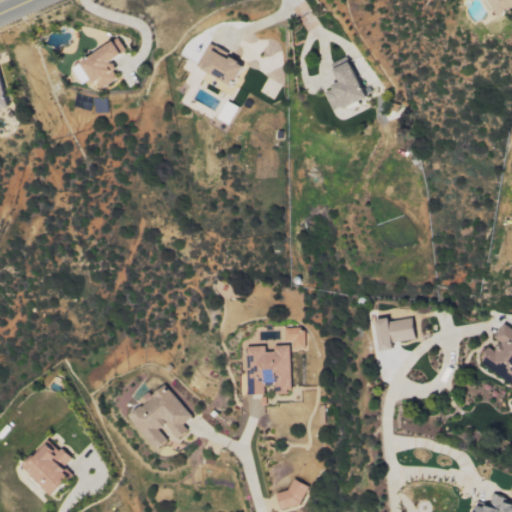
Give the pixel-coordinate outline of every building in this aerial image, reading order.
[(74,68),(84,84),(95,77),(103,89),(122,77),(112,62),(128,52),(120,39),(74,68)] [(209,45),(199,67),(238,84),(248,63),(209,45)] [(370,96),(353,61),(337,69),(344,83),(327,91),(338,113),(370,96)] [(0,109),(13,106),(0,63),(0,62),(0,109)] [(397,342),(419,339),(415,317),(392,321),(392,317),(379,319),(385,351),(399,349),(397,342)] [(511,381),(511,327),(506,324),(496,339),(503,343),(499,351),(491,346),(482,361),(511,381)] [(302,333),(302,327),(286,328),(287,341),(295,341),(296,349),(309,348),(308,332),(302,333)] [(132,416),(160,450),(171,440),(163,431),(169,426),(180,440),(191,432),(185,425),(195,416),(168,385),(151,399),(152,399),(132,416)] [(76,458),(65,448),(63,451),(51,440),(25,468),(35,476),(34,476),(57,498),(77,476),(67,467),(76,458)] [(278,491),(284,510),(311,502),(304,482),(278,491)] [(478,511),(511,511),(511,503),(507,502),(508,496),(496,493),(491,507),(481,505),(478,511)]
